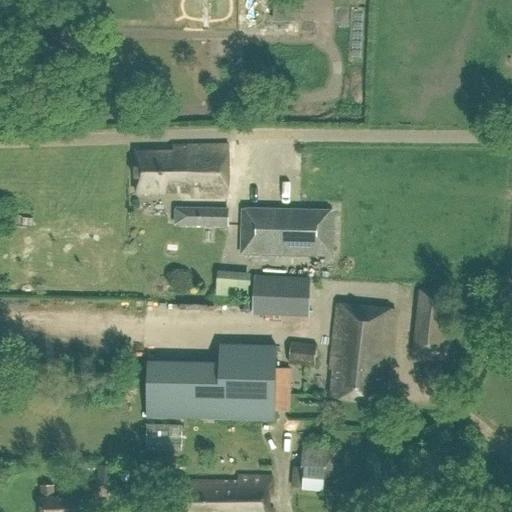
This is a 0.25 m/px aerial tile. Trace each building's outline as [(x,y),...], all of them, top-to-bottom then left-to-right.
[(228,197),(228,146),(173,147),(173,152),(135,153),(136,193),(190,193),(191,198),(228,197)] [(228,208),(191,207),(190,226),(228,227),(228,208)] [(334,211),(242,209),(241,255),(333,257),(334,211)] [(251,273),(217,271),(216,296),(249,298),(251,273)] [(451,293),(420,290),(412,358),(443,361),(451,293)] [(394,309),(337,304),(331,370),(333,370),(330,399),(381,403),(385,358),(389,358),(394,309)] [(103,348),(118,345),(116,334),(101,336),(103,348)] [(277,369),(277,345),(221,344),(220,363),(147,362),(146,419),(274,421),(275,411),(291,412),(291,370),(277,369)] [(294,353),(293,363),(320,366),(321,356),(294,353)] [(341,448),(303,444),(300,468),(293,467),(291,486),(336,491),(341,448)] [(185,501),(260,502),(260,496),(272,496),(272,478),(238,477),(238,483),(185,482),(185,501)] [(84,497),(84,485),(61,485),(62,499),(54,499),(54,486),(41,486),(41,500),(42,500),(42,511),(90,511),(90,497),(84,497)] [(260,502),(185,501),(184,511),(272,511),(272,510),(260,508),(260,502)]
